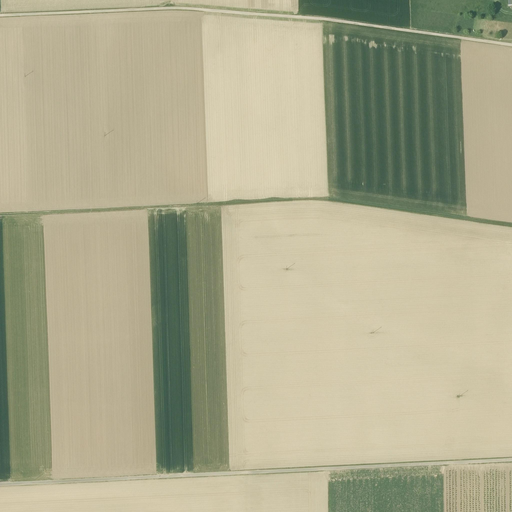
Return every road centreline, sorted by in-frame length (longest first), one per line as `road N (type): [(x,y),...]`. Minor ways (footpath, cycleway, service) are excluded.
road 1 (track): [(511,45),(178,8),(0,15)]
road 2 (track): [(0,215),(326,199),(511,224)]
road 3 (track): [(511,460),(0,484)]
